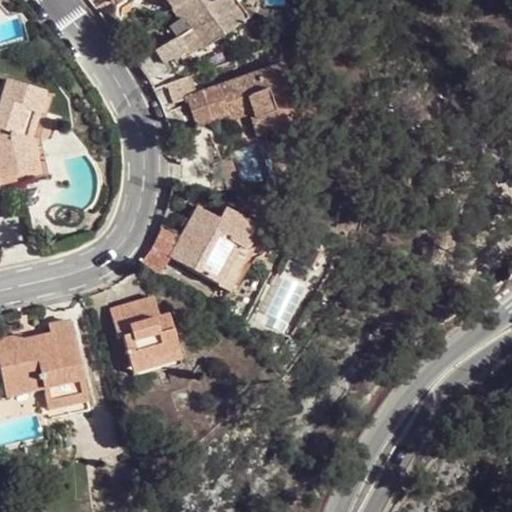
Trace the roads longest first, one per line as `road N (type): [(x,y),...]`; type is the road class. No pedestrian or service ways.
road 1 (residential): [(0,289),(98,263),(133,225),(141,199),(143,139),(133,110),(108,64),(55,0)]
road 2 (primary): [(511,307),(453,349),(389,418),(341,511)]
road 3 (primary): [(371,511),(442,395),(511,341)]
